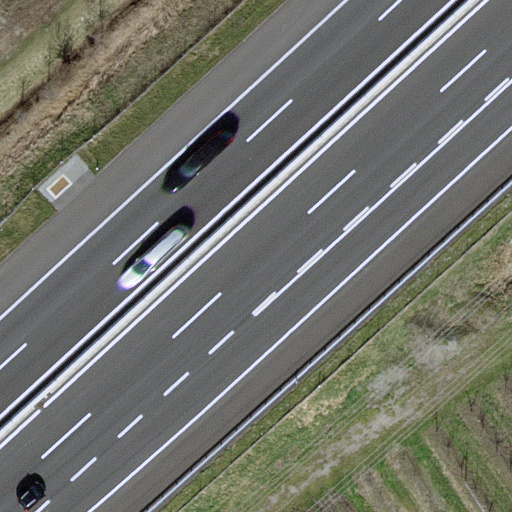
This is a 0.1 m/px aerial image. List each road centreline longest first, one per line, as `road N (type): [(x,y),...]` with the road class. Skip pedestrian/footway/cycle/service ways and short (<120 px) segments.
road 1 (motorway): [(0,498),(511,28)]
road 2 (motorway): [(398,0),(0,366)]
